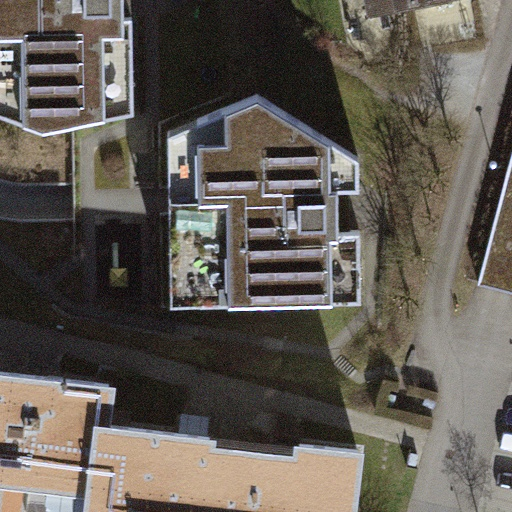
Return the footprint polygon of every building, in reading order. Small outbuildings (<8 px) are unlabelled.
[(0,0),(0,115),(32,126),(64,120),(127,107),(126,0),(0,0)] [(69,301),(156,304),(154,130),(237,97),(235,0),(126,0),(127,107),(64,120),(66,201),(69,301)] [(363,0),(368,17),(443,0),(363,0)] [(237,97),(154,130),(156,304),(352,301),(351,159),(251,92),(237,97)] [(511,128),(471,286),(488,290),(511,296),(511,128)] [(92,511),(107,399),(113,364),(0,347),(0,468),(4,469),(0,500),(0,511),(92,511)] [(224,416),(107,399),(92,511),(363,511),(374,425),(305,421),(303,436),(225,427),(224,416)]
